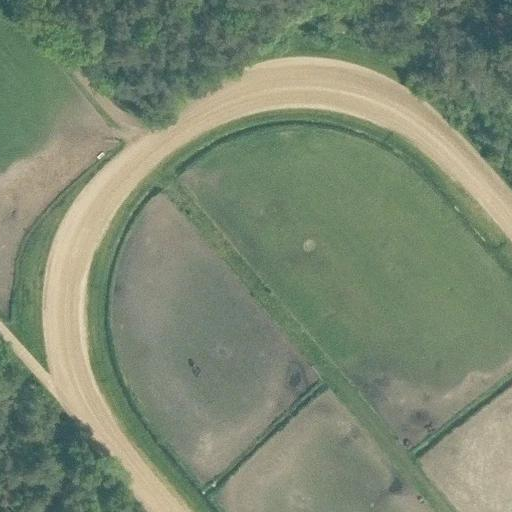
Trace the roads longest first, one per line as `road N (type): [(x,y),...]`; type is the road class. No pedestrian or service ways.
road 1 (track): [(142,153),(201,110),(254,90),(309,87),(415,126),(511,228)]
road 2 (track): [(168,511),(120,451),(73,363),(73,298),(86,235),(115,188)]
road 3 (track): [(142,153),(8,0)]
road 4 (track): [(0,334),(53,392),(96,407)]
